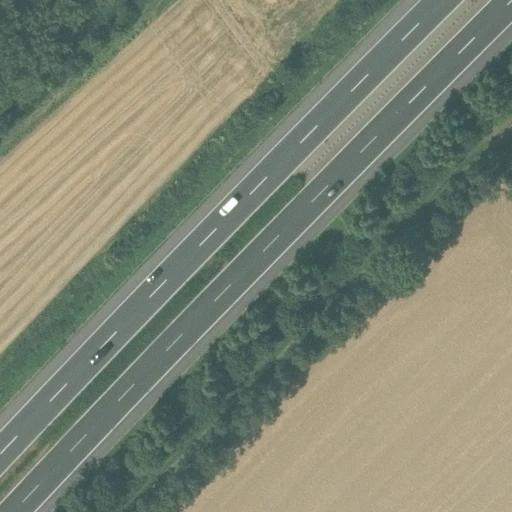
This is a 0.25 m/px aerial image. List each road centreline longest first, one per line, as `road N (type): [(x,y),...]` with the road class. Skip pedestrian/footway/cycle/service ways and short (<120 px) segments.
road 1 (motorway): [(17,511),(511,7)]
road 2 (motorway): [(440,0),(0,448)]
road 3 (track): [(140,511),(511,127)]
